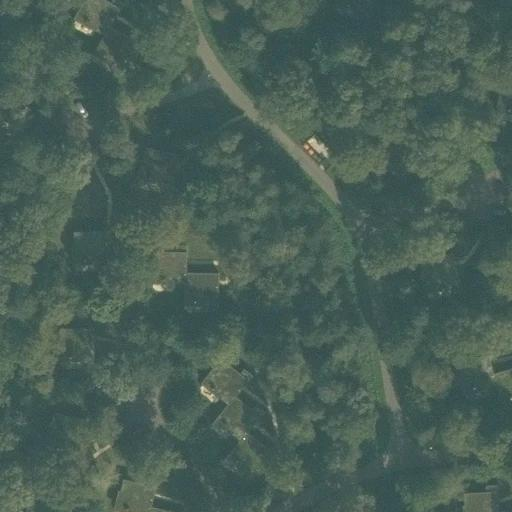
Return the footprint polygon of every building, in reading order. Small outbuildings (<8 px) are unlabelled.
[(110,27),(111,27),(116,18),(124,4),(117,0),(113,0),(111,4),(104,0),(88,0),(74,24),(75,25),(79,18),(86,22),(85,23),(88,25),(89,23),(98,28),(96,31),(105,36),(110,27)] [(339,0),(337,11),(338,11),(340,3),(347,5),(347,7),(350,7),(351,6),(360,8),(358,17),(369,20),(373,0),(339,0)] [(105,36),(92,58),(93,59),(97,52),(104,56),(103,57),(106,59),(107,57),(115,62),(111,70),(120,76),(134,52),(138,43),(111,27),(110,27),(105,36)] [(511,82),(505,81),(498,116),(499,116),(500,108),(508,110),(508,111),(511,112),(511,111),(511,110),(511,82)] [(416,132),(384,140),(393,175),(394,175),(392,167),(400,165),(400,166),(403,166),(403,164),(413,162),(415,171),(426,168),(418,141),(416,132)] [(147,149),(139,184),(140,184),(141,176),(149,178),(149,179),(152,180),(153,179),(162,181),(160,190),(171,193),(176,167),(179,156),(147,149)] [(108,232),(75,233),(75,269),(76,269),(76,261),(84,261),(84,262),(88,262),(88,261),(97,260),(98,270),(108,270),(108,244),(108,232)] [(176,284),(186,284),(186,274),(187,274),(187,246),(176,246),(176,253),(154,252),(153,288),(154,288),(154,280),(163,280),(163,282),(166,282),(166,280),(176,281),(176,284)] [(420,263),(429,298),(430,298),(428,290),(436,288),(436,289),(440,288),(439,287),(449,285),(451,294),(462,291),(455,264),(452,255),(420,263)] [(186,284),(185,310),(186,310),(186,302),(194,302),(194,303),(198,303),(198,302),(208,302),(207,311),(218,311),(219,274),(187,274),(186,274),(186,284)] [(61,330),(61,366),(62,366),(62,358),(70,358),(70,359),(73,359),(73,358),(83,358),(83,367),(94,367),(94,330),(61,330)] [(487,388),(496,385),(497,385),(494,375),(490,361),(486,349),(476,352),(478,358),(457,365),(467,399),(468,399),(466,391),(473,389),(474,390),(477,389),(477,388),(486,385),(487,388)] [(235,397),(236,398),(253,377),(244,370),(240,375),(223,361),(201,388),(201,389),(206,383),(213,388),(212,389),(214,391),(215,390),(223,396),(221,398),(229,405),(235,397)] [(511,369),(494,375),(497,385),(496,385),(504,410),(505,409),(502,401),(510,399),(511,400),(511,399),(511,369)] [(233,435),(240,441),(241,442),(247,434),(248,434),(265,413),(256,406),(252,411),(236,398),(235,397),(229,405),(212,425),(213,425),(218,419),(224,424),(223,425),(226,428),(227,427),(235,433),(233,435)] [(87,421),(55,414),(46,449),(47,449),(49,441),(57,443),(57,444),(60,445),(60,444),(70,446),(68,455),(78,458),(87,421)] [(241,442),(240,441),(224,461),(225,462),(230,456),(236,461),(235,462),(238,464),(239,463),(247,469),(241,476),(249,483),(273,454),(248,434),(247,434),(241,442)] [(149,511),(151,508),(158,481),(147,479),(146,485),(124,480),(116,511),(117,511),(118,508),(126,509),(126,511),(129,511),(130,510),(137,511),(149,511)] [(498,511),(498,502),(497,486),(486,487),(487,493),(465,494),(465,511),(498,511)] [(63,511),(65,503),(33,496),(29,511),(63,511)]
